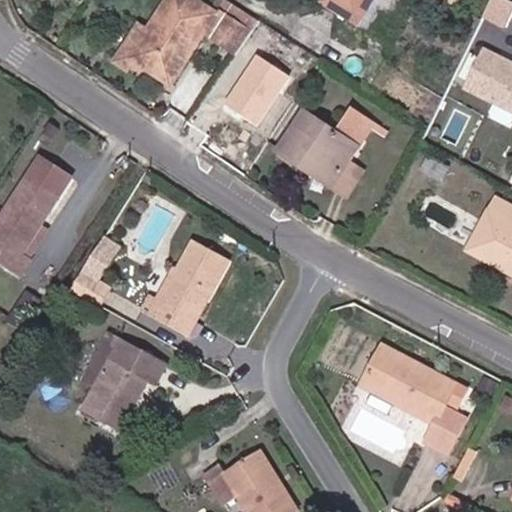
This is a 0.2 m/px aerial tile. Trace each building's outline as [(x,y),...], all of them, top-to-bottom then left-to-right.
[(238,54),(258,28),(225,7),(220,14),(197,0),(168,0),(149,29),(139,22),(114,58),(124,66),(130,57),(173,85),(207,33),(238,54)] [(360,24),(375,0),(325,0),(325,2),(360,24)] [(403,0),(375,0),(360,24),(370,30),(385,10),(394,15),(403,0)] [(422,0),(419,5),(431,12),(440,0),(422,0)] [(467,88),(511,110),(511,61),(486,48),(467,88)] [(351,162),(374,128),(377,123),(355,109),(338,132),(306,111),(279,151),(311,172),(316,165),(338,180),(351,162)] [(377,123),(374,128),(387,137),(389,131),(377,123)] [(73,178),(40,157),(0,219),(0,238),(5,241),(0,248),(0,259),(21,273),(31,258),(23,254),(41,227),(73,178)] [(364,171),(351,162),(338,180),(333,187),(346,197),(364,171)] [(333,187),(338,180),(316,165),(311,172),(333,187)] [(511,222),(511,206),(498,199),(491,211),(511,222)] [(511,222),(491,211),(471,248),(506,267),(510,260),(511,261),(511,222)] [(48,232),(41,227),(23,254),(31,258),(48,232)] [(84,273),(98,281),(121,246),(107,237),(84,273)] [(195,241),(179,270),(185,273),(165,308),(159,305),(153,316),(189,337),(231,261),(195,241)] [(185,273),(179,270),(176,268),(156,304),(159,305),(165,308),(185,273)] [(84,273),(74,290),(100,305),(110,287),(98,281),(84,273)] [(10,324),(25,332),(42,300),(27,292),(10,324)] [(142,310),(153,316),(159,305),(156,304),(148,299),(142,310)] [(98,384),(122,341),(111,334),(86,378),(98,384)] [(168,366),(122,341),(98,384),(84,410),(121,431),(149,380),(157,384),(168,366)] [(401,405),(435,422),(426,440),(448,452),(467,416),(445,405),(448,399),(458,404),(466,388),(382,345),(362,384),(395,402),(399,395),(405,398),(401,405)] [(395,402),(401,405),(405,398),(399,395),(395,402)] [(263,451),(254,457),(274,490),(283,485),(263,451)] [(274,490),(254,457),(227,473),(221,465),(205,475),(224,505),(238,497),(248,511),(299,511),(300,511),(283,485),(274,490)]
